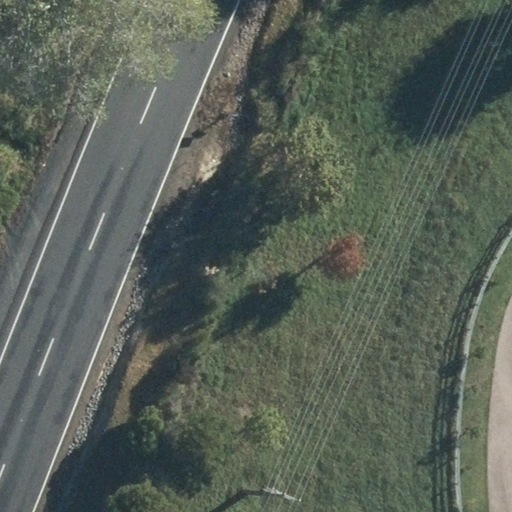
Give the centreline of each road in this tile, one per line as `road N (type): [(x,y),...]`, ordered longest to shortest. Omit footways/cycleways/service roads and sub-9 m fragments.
road 1 (secondary): [(0,486),(185,0)]
road 2 (unknown): [(511,293),(488,463),(510,511)]
